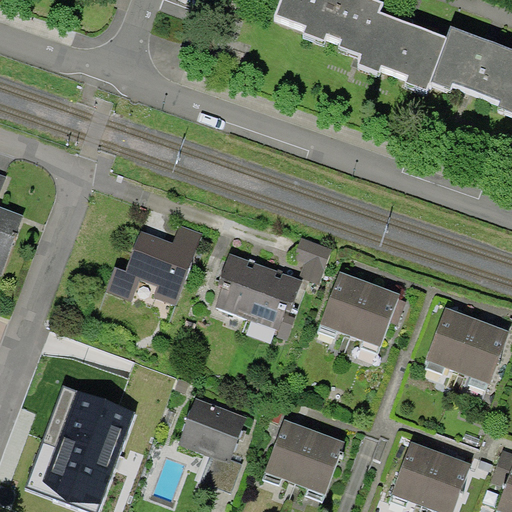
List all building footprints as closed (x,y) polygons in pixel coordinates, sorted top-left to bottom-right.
[(372,0),(282,0),(277,16),(307,26),(306,33),(325,39),(328,33),(342,38),(340,46),(364,55),(382,3),(372,0)] [(446,37),(380,12),(364,55),(359,66),(380,72),(382,65),(409,77),(406,85),(428,92),(446,37)] [(511,49),(451,27),(432,83),(450,89),(454,83),(501,100),(499,108),(511,112),(511,49)] [(0,197),(8,177),(0,174),(0,275),(1,276),(23,217),(0,208),(0,197)] [(176,304),(201,235),(181,227),(175,245),(142,233),(127,273),(114,268),(99,309),(126,319),(141,280),(156,286),(153,296),(176,304)] [(332,251),(301,240),(294,260),(305,264),(300,279),(320,285),(332,251)] [(239,258),(230,255),(219,287),(223,289),(216,311),(280,333),(287,312),(292,313),(302,283),(292,279),(284,276),(283,281),(276,279),(279,272),(256,265),(254,270),(248,268),(250,262),(239,258)] [(404,292),(343,271),(324,326),(336,330),(366,341),(385,347),(404,292)] [(509,327),(448,306),(429,361),(441,366),(471,376),(490,382),(509,327)] [(97,511),(135,414),(64,387),(25,489),(86,511),(97,511)] [(246,419),(196,400),(180,444),(213,456),(202,485),(231,495),(242,464),(231,460),(246,419)] [(346,442),(285,421),(265,476),(278,480),(307,490),(327,497),(346,442)] [(453,511),(471,463),(409,442),(390,497),(403,501),(432,511),(433,511),(453,511)] [(511,511),(511,467),(496,511),(511,511)]
